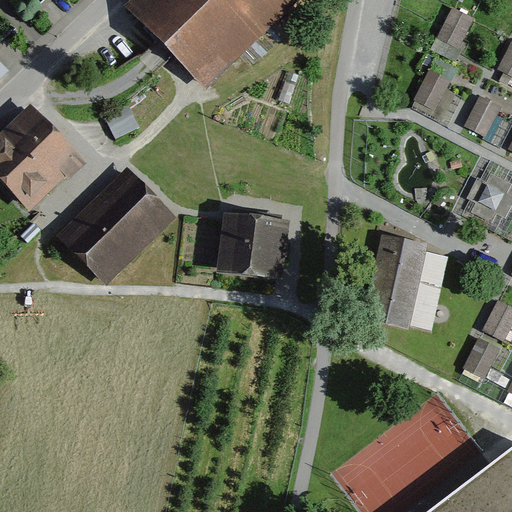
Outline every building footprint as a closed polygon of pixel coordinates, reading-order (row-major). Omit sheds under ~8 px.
[(303,0),(152,0),(141,11),(216,86),(303,0)] [(472,18),(456,10),(442,38),(458,47),(472,18)] [(511,46),(501,69),(511,74),(511,46)] [(449,80),(433,72),(418,100),(435,109),(449,80)] [(500,105),(483,97),(469,126),(486,134),(500,105)] [(107,117),(117,138),(140,127),(131,106),(107,117)] [(89,162),(38,112),(0,150),(0,165),(43,208),(89,162)] [(180,218),(136,174),(74,234),(118,279),(180,218)] [(486,211),(502,219),(506,212),(511,215),(511,187),(501,182),(497,189),(489,184),(481,199),(490,204),(486,211)] [(293,224),(238,219),(232,277),(288,282),(293,224)] [(426,242),(384,234),(367,317),(408,326),(426,242)] [(502,339),(511,318),(511,308),(499,302),(485,331),(502,339)] [(484,377),(499,348),(481,340),(467,369),(484,377)] [(511,511),(511,456),(437,511),(511,511)]
